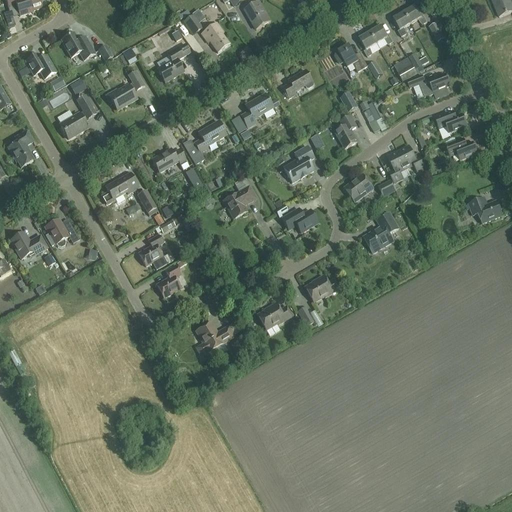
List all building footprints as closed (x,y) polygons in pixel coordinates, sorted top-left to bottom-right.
[(32,12),(42,9),(39,0),(38,0),(5,0),(8,8),(15,5),(19,17),(33,13),(32,12)] [(220,0),(224,5),(230,1),(234,8),(244,2),(243,0),(220,0)] [(511,12),(511,9),(508,0),(490,0),(499,18),(511,12)] [(270,23),(258,3),(244,12),(255,31),(270,23)] [(403,14),(410,25),(417,21),(421,26),(426,24),(422,17),(421,19),(414,7),(403,14)] [(410,25),(403,14),(392,20),(399,31),(397,33),(400,39),(405,36),(403,29),(410,25)] [(193,16),(183,23),(192,36),(202,29),(193,16)] [(436,24),(429,28),(438,43),(445,39),(436,24)] [(228,46),(221,36),(223,35),(216,25),(200,36),(207,46),(209,45),(216,54),(228,46)] [(369,34),(376,45),(383,41),(387,47),(392,44),(388,38),(387,39),(380,27),(369,34)] [(83,62),(95,55),(85,38),(78,42),(74,34),(60,42),(70,59),(79,54),(83,62)] [(376,45),(369,34),(358,40),(365,52),(363,53),(367,59),(373,55),(369,49),(376,45)] [(433,61),(441,57),(432,35),(424,38),(433,61)] [(106,46),(98,51),(104,63),(113,58),(106,46)] [(348,46),(337,53),(347,69),(352,66),(357,74),(367,68),(359,54),(354,57),(348,46)] [(130,49),(121,54),(129,68),(138,63),(130,49)] [(182,58),(177,50),(167,56),(171,63),(157,71),(164,84),(183,73),(177,62),(182,58)] [(44,81),(56,74),(48,61),(43,64),(37,55),(24,63),(33,77),(39,74),(44,81)] [(415,71),(422,68),(415,55),(408,59),(415,71)] [(159,61),(162,67),(169,62),(166,57),(159,61)] [(439,64),(441,72),(455,67),(453,59),(439,64)] [(375,63),(370,66),(368,68),(375,80),(383,75),(375,63)] [(403,83),(417,75),(412,66),(397,74),(403,83)] [(144,87),(135,72),(128,77),(132,84),(108,98),(117,112),(136,101),(131,94),(144,87)] [(311,83),(305,72),(287,82),(289,85),(282,89),(288,99),(295,95),(294,93),(311,83)] [(434,96),(433,94),(450,87),(446,75),(424,84),(422,77),(407,83),(410,90),(419,86),(424,100),(434,96)] [(0,88),(0,110),(10,105),(0,88)] [(55,108),(72,100),(67,89),(50,97),(55,108)] [(350,94),(340,100),(348,114),(358,109),(350,94)] [(273,109),(264,95),(245,107),(248,113),(240,117),(247,129),(255,124),(253,121),(273,109)] [(368,106),(377,122),(380,120),(374,107),(378,105),(379,106),(388,101),(386,96),(368,106)] [(87,129),(83,122),(95,115),(85,98),(77,102),(83,113),(60,127),(67,140),(87,129)] [(360,106),(363,112),(369,109),(366,103),(360,106)] [(70,110),(58,116),(60,121),(73,114),(70,110)] [(467,128),(462,116),(449,121),(446,116),(435,120),(439,131),(446,128),(449,135),(467,128)] [(335,133),(345,151),(357,144),(351,132),(357,129),(350,118),(341,123),(344,128),(335,133)] [(226,137),(218,123),(198,134),(201,140),(194,145),(200,156),(208,152),(206,148),(226,137)] [(33,143),(26,132),(15,139),(17,144),(7,149),(12,156),(13,156),(21,169),(33,162),(25,148),(33,143)] [(241,135),(244,142),(251,138),(247,132),(241,135)] [(315,147),(322,144),(319,137),(312,139),(315,147)] [(374,156),(385,148),(381,143),(370,151),(374,156)] [(445,148),(448,153),(450,159),(457,156),(459,162),(477,155),(473,143),(459,149),(457,143),(445,148)] [(283,169),(292,184),(313,172),(308,163),(313,159),(307,148),(294,155),(297,161),(283,169)] [(398,153),(407,171),(414,167),(417,173),(426,169),(420,158),(415,160),(409,148),(398,153)] [(186,161),(179,150),(173,154),(170,150),(151,161),(159,174),(178,163),(179,165),(186,161)] [(407,171),(398,153),(387,159),(393,171),(388,174),(394,185),(403,180),(400,174),(407,171)] [(105,188),(108,193),(102,197),(107,206),(114,202),(113,201),(131,191),(132,193),(140,189),(131,174),(113,185),(113,184),(105,188)] [(373,190),(363,176),(344,190),(354,204),(373,190)] [(377,188),(383,199),(396,193),(390,181),(377,188)] [(223,202),(233,220),(246,213),(243,207),(255,200),(248,188),(223,202)] [(147,216),(148,215),(149,217),(157,213),(156,210),(147,191),(137,197),(147,216)] [(502,218),(496,203),(483,208),(480,201),(468,206),(473,217),(478,215),(482,226),(502,218)] [(49,215),(42,206),(35,211),(42,220),(49,215)] [(274,212),(279,220),(282,218),(281,216),(287,212),(284,206),(274,212)] [(417,209),(420,217),(426,215),(423,207),(417,209)] [(300,235),(318,224),(310,211),(302,216),(298,210),(281,220),(288,231),(296,227),(300,235)] [(398,231),(389,215),(376,222),(380,229),(363,239),(372,255),(393,243),(389,236),(398,231)] [(174,221),(176,224),(181,221),(188,232),(191,231),(183,216),(174,221)] [(44,229),(55,246),(56,245),(58,248),(61,249),(64,247),(65,244),(64,241),(69,238),(73,245),(79,241),(71,228),(65,231),(59,220),(44,229)] [(172,221),(159,228),(155,230),(157,234),(161,231),(163,234),(175,227),(172,221)] [(47,249),(40,237),(29,243),(24,233),(10,241),(21,261),(33,254),(35,256),(47,249)] [(166,265),(156,248),(163,244),(158,236),(148,242),(151,248),(138,255),(145,268),(152,264),(156,271),(166,265)] [(171,253),(165,256),(168,262),(174,260),(171,253)] [(0,277),(0,278),(5,275),(10,272),(3,260),(0,261),(0,277)] [(181,276),(175,267),(165,273),(169,280),(156,287),(163,300),(181,290),(175,280),(181,276)] [(184,276),(179,278),(184,290),(190,287),(184,276)] [(339,290),(333,280),(327,284),(323,277),(315,281),(316,282),(304,289),(313,304),(324,298),(325,299),(339,290)] [(292,318),(286,307),(279,311),(275,305),(267,309),(268,310),(256,316),(265,332),(277,325),(277,326),(292,318)] [(305,308),(297,313),(305,328),(314,323),(305,308)] [(317,309),(312,312),(320,329),(325,326),(317,309)] [(200,357),(207,353),(207,354),(223,345),(223,344),(234,338),(228,328),(216,335),(214,331),(215,330),(211,324),(195,333),(202,345),(196,349),(200,357)] [(14,351),(8,354),(20,377),(26,374),(14,351)]
